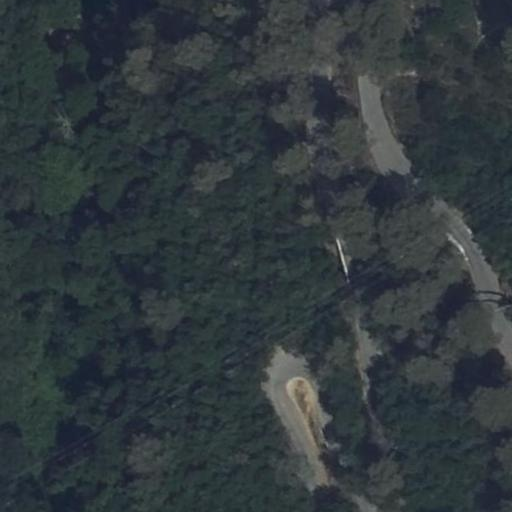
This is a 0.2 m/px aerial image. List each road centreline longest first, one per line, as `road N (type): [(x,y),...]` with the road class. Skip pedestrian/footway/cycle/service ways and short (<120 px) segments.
road 1 (unclassified): [(422,511),(404,470),(324,141),(323,0)]
road 2 (unclassified): [(362,0),(374,91),(393,155),(471,240),(511,336)]
road 3 (unclassified): [(323,511),(281,380),(295,361),(324,387),(371,511)]
